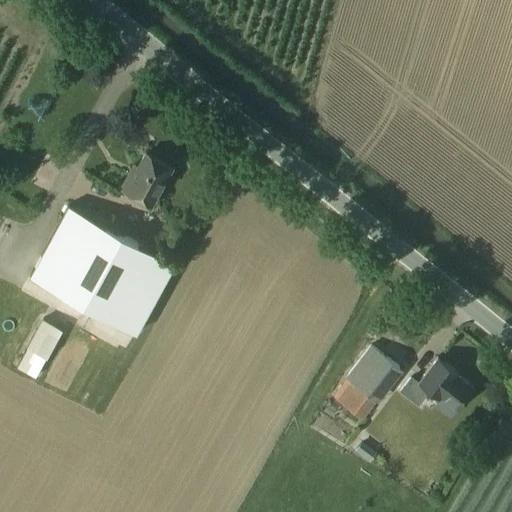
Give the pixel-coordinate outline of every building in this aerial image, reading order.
[(121,188),(151,204),(172,165),(146,151),(134,174),(130,172),(121,188)] [(0,199),(0,210),(4,213),(9,204),(0,199)] [(30,274),(115,321),(137,332),(175,262),(153,250),(68,204),(30,274)] [(39,314),(15,365),(37,375),(60,324),(39,314)] [(370,344),(346,376),(351,379),(337,397),(362,417),(376,397),(378,399),(403,368),(370,344)] [(439,397),(441,395),(456,408),(473,386),(457,374),(458,373),(437,356),(419,380),(418,380),(407,395),(419,404),(430,390),(439,397)]
